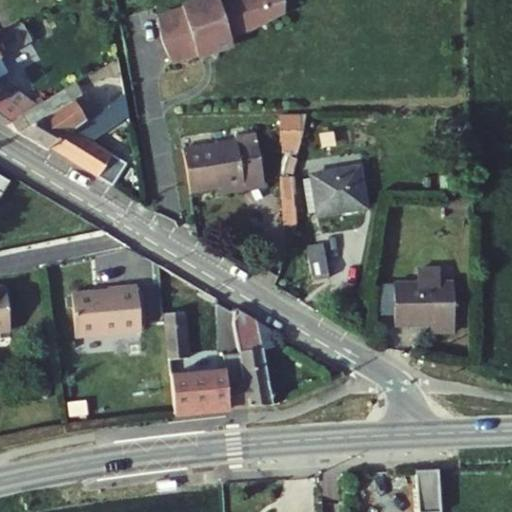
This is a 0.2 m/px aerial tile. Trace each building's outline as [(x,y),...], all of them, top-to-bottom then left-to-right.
[(227,0),(204,0),(191,2),(191,7),(159,13),(160,35),(173,55),(199,50),(200,54),(236,47),(234,36),(255,33),(291,22),(287,1),(250,3),(229,7),(227,0)] [(0,128),(1,129),(7,134),(11,129),(41,111),(23,101),(19,106),(0,91),(0,89),(13,84),(6,69),(25,59),(38,53),(27,34),(11,43),(0,48),(0,128)] [(64,98),(11,129),(17,141),(72,110),(64,98)] [(96,121),(85,129),(50,155),(111,196),(128,171),(92,149),(131,121),(127,99),(96,121)] [(84,103),(72,110),(85,129),(96,121),(84,103)] [(85,129),(72,110),(17,141),(30,149),(45,159),(50,155),(85,129)] [(301,115),(279,114),(279,153),(301,153),(301,115)] [(184,155),(192,201),(221,196),(243,193),(243,186),(265,183),(259,141),(236,144),(237,149),(184,155)] [(357,165),(313,176),(322,216),(367,207),(357,165)] [(19,190),(0,178),(0,214),(3,217),(19,190)] [(265,183),(243,186),(243,193),(221,196),(222,206),(267,199),(265,183)] [(319,252),(326,285),(344,281),(338,248),(319,252)] [(426,265),(396,257),(386,297),(434,309),(433,314),(449,319),(461,273),(446,270),(449,257),(429,252),(426,265)] [(100,295),(64,302),(72,345),(137,332),(128,287),(100,292),(100,295)] [(0,339),(14,339),(10,297),(0,297),(0,339)] [(240,333),(244,359),(249,408),(276,405),(265,328),(248,319),(240,333)] [(161,326),(166,367),(185,365),(181,334),(173,335),(172,325),(161,326)] [(172,377),(176,416),(249,408),(244,359),(226,361),(228,371),(172,377)] [(442,511),(440,465),(415,467),(418,511),(442,511)]
